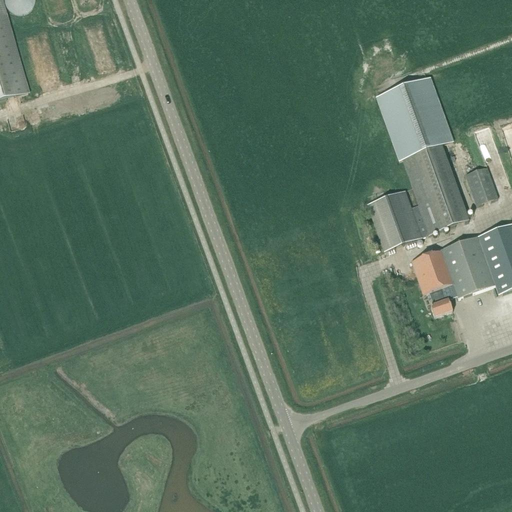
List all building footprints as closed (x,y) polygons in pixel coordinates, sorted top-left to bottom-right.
[(0,0),(0,103),(28,96),(0,0)] [(4,0),(5,2),(5,4),(6,7),(7,9),(8,12),(10,14),(12,15),(15,16),(18,17),(20,17),(23,17),(26,16),(28,15),(30,13),(32,12),(34,9),(35,7),(36,4),(36,2),(35,0),(4,0)] [(384,255),(432,237),(469,224),(441,148),(452,144),(428,81),(378,99),(397,149),(401,163),(403,162),(413,188),(420,208),(412,211),(406,194),(367,208),(384,255)] [(487,171),(465,178),(476,210),(498,202),(487,171)] [(422,299),(428,297),(439,293),(451,289),(457,303),(496,289),(499,298),(511,293),(511,228),(478,241),(442,253),(442,254),(410,266),(422,299)] [(443,305),(439,293),(428,297),(432,309),(429,310),(433,323),(453,315),(448,303),(443,305)]
